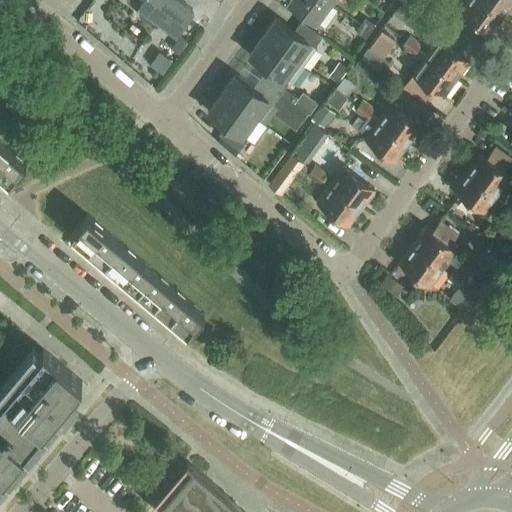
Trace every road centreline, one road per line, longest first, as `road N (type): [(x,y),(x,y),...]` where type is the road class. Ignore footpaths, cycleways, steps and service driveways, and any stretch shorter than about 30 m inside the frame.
road 1 (residential): [(344,269),(511,50)]
road 2 (residential): [(344,269),(330,266),(164,122)]
road 3 (residential): [(24,511),(155,355)]
road 4 (residential): [(155,355),(0,229)]
road 5 (residential): [(164,122),(18,0)]
road 6 (unclassified): [(407,511),(249,422)]
road 7 (residential): [(164,122),(253,0)]
